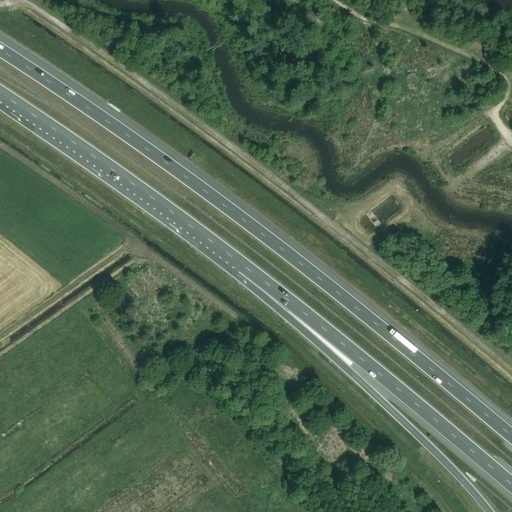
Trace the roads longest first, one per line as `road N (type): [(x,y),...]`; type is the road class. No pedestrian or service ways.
road 1 (motorway): [(511,432),(222,202),(0,48)]
road 2 (motorway): [(240,262),(488,511)]
road 3 (motorway): [(240,262),(511,484)]
road 4 (motorway): [(0,94),(240,262)]
